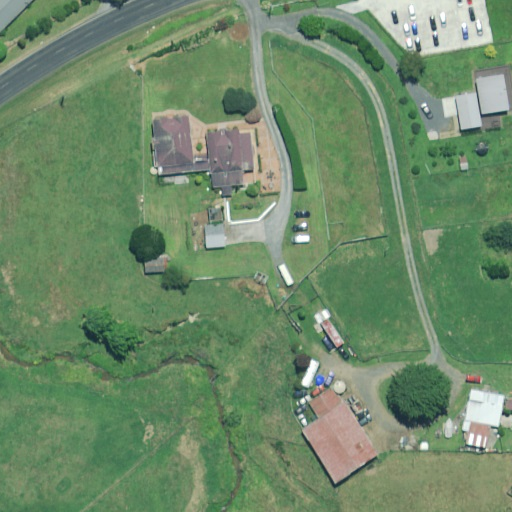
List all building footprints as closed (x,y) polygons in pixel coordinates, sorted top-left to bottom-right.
[(0,0),(0,34),(35,0),(0,0)] [(508,111),(503,77),(478,81),(483,115),(508,111)] [(482,128),(477,95),(459,98),(463,130),(482,128)] [(194,173),(189,116),(152,119),(157,176),(194,173)] [(254,130),(208,133),(212,188),(221,188),(222,197),(233,196),(233,186),(245,186),(244,170),(256,170),(254,130)] [(221,210),(210,210),(210,222),(222,222),(221,210)] [(227,248),(226,226),(207,227),(208,248),(227,248)] [(171,273),(170,258),(145,259),(145,274),(171,273)] [(271,277),(258,270),(253,279),(266,287),(271,277)] [(343,378),(333,385),(341,395),(351,388),(343,378)] [(377,457),(334,388),(309,404),(319,419),(302,430),(336,483),(377,457)] [(498,427),(502,396),(472,391),(465,432),(470,433),(468,446),(487,449),(491,426),(498,427)] [(461,426),(446,425),(446,436),(460,437),(461,426)]
